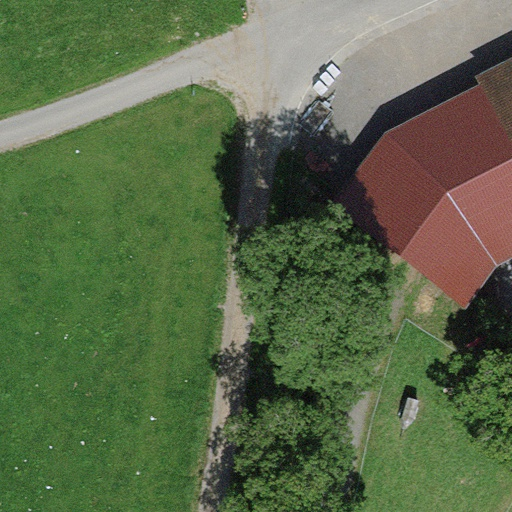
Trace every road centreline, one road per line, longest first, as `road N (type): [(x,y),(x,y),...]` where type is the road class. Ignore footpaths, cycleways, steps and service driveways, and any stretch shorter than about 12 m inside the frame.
road 1 (unclassified): [(286,39),(215,511)]
road 2 (unclassified): [(286,39),(0,139)]
